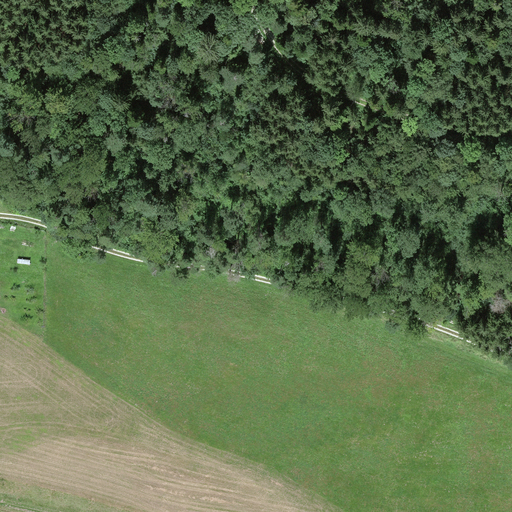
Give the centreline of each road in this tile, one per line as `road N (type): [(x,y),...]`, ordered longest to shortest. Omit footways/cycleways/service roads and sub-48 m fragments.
road 1 (track): [(0,215),(125,255),(289,284),(511,355)]
road 2 (track): [(243,0),(286,58),(320,86),(419,121),(511,132)]
road 3 (track): [(0,65),(35,76),(75,112),(111,100)]
